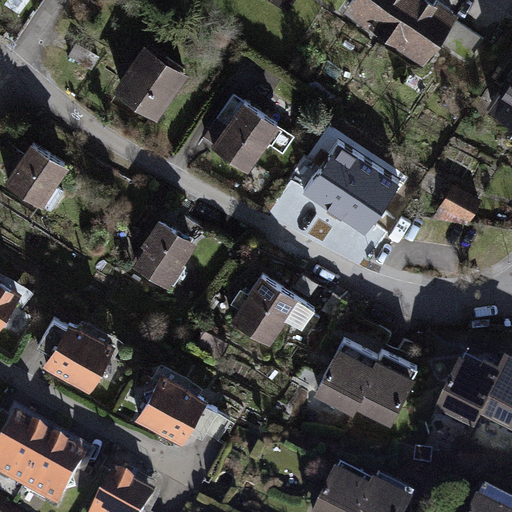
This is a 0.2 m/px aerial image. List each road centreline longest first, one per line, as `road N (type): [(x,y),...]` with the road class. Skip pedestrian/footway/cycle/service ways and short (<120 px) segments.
road 1 (residential): [(511,297),(436,315),(16,81)]
road 2 (residential): [(0,366),(172,484)]
